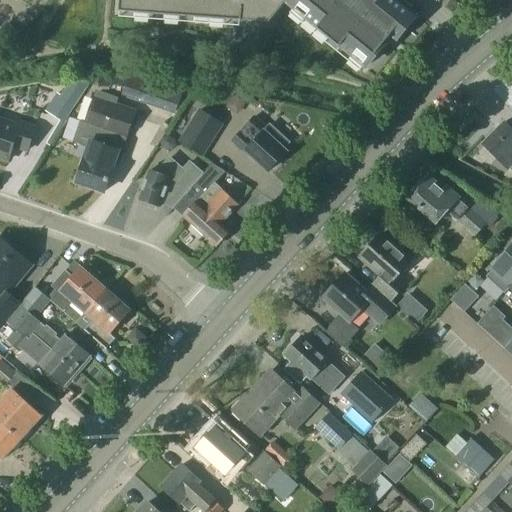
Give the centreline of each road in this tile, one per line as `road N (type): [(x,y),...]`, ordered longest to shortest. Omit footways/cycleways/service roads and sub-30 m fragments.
road 1 (tertiary): [(223,322),(423,101),(511,25)]
road 2 (tertiary): [(48,511),(223,322)]
road 3 (residential): [(223,322),(155,264),(0,209)]
